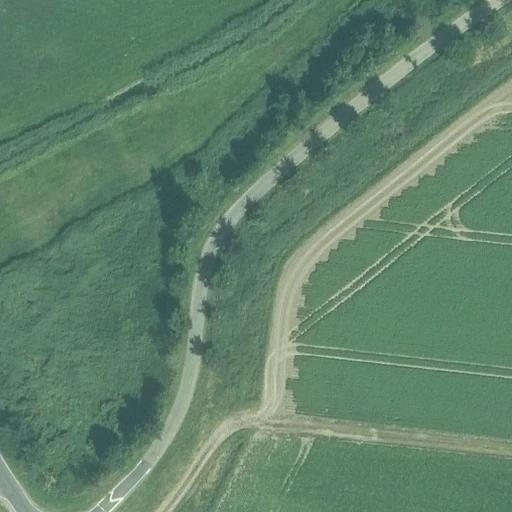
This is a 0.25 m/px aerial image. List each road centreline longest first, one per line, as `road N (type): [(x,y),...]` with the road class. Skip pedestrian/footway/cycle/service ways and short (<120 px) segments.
road 1 (unclassified): [(98,511),(165,434),(188,380),(197,297),(240,207),(381,88),(505,0)]
road 2 (track): [(511,454),(244,422),(220,438),(157,511)]
